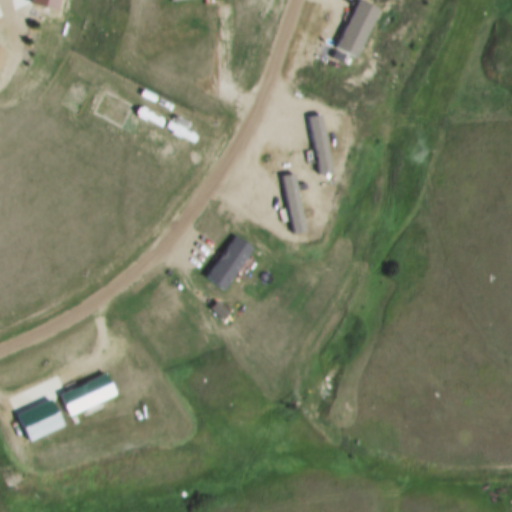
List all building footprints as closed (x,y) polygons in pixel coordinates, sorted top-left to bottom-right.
[(358,0),(379,9),(358,55),(337,46),(358,0)] [(0,39),(3,41),(8,46),(11,52),(12,59),(11,66),(7,72),(1,76),(0,76),(0,39)] [(310,118),(324,115),(334,172),(320,175),(310,118)] [(284,177),(297,174),(307,232),(294,235),(284,177)] [(206,276),(234,236),(253,248),(225,289),(206,276)] [(57,393),(104,372),(113,392),(67,413),(57,393)] [(46,398),(58,424),(24,439),(13,413),(46,398)]
